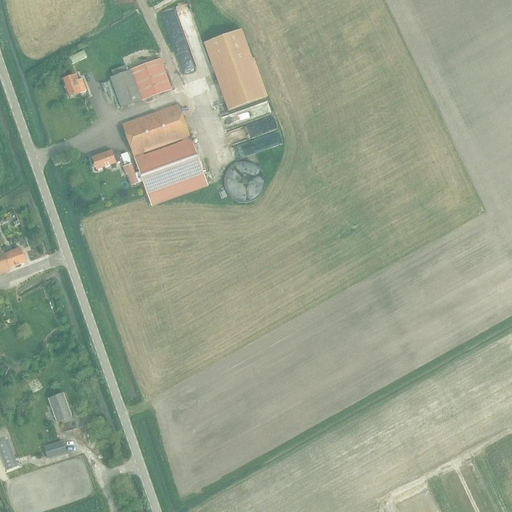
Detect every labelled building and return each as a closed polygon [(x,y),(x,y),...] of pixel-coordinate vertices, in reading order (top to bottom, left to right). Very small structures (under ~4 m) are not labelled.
[(203,43),(228,111),(265,98),(241,30),(203,43)] [(141,101),(171,90),(160,59),(130,70),(130,71),(127,72),(125,65),(110,70),(113,77),(110,78),(121,109),(141,101)] [(82,79),(78,80),(76,74),(63,79),(69,97),(86,91),(82,79)] [(122,125),(133,158),(190,136),(178,105),(122,125)] [(231,134),(278,118),(275,108),(228,124),(231,134)] [(280,123),(261,129),(264,139),(283,133),(280,123)] [(243,133),(234,136),(238,148),(260,140),(257,131),(244,135),(243,133)] [(207,185),(190,137),(133,158),(139,173),(143,183),(151,206),(207,185)] [(119,153),(113,155),(111,151),(91,158),(96,171),(122,161),(119,153)] [(236,200),(244,201),(252,199),(258,195),(262,188),(264,180),(262,172),(258,166),(251,162),(243,160),(235,162),(229,167),(225,173),(223,181),(225,189),(230,195),(236,200)] [(135,175),(132,165),(125,168),(131,187),(143,183),(139,173),(135,175)] [(7,247),(1,249),(0,247),(0,274),(9,271),(9,269),(25,263),(20,249),(9,253),(7,247)] [(47,400),(56,423),(70,417),(61,394),(47,400)] [(3,442),(0,442),(0,454),(6,470),(6,471),(17,466),(15,460),(11,462),(3,442)] [(62,442),(44,447),(48,459),(66,453),(62,442)] [(111,511),(102,484),(44,503),(46,511),(111,511)]
